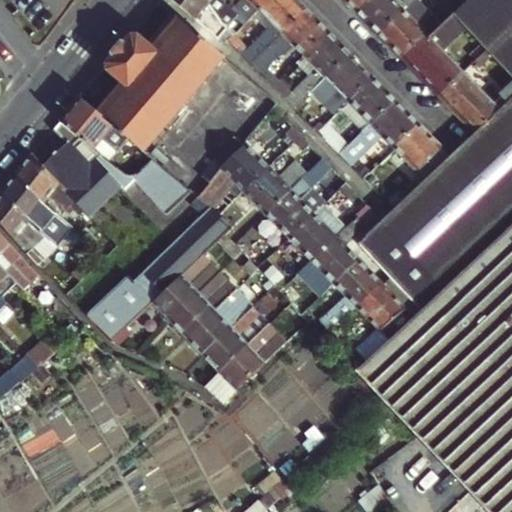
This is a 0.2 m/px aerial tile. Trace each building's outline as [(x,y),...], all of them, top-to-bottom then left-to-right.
[(217,10),(205,0),(174,0),(204,25),(217,10)] [(205,0),(217,10),(225,2),(222,0),(205,0)] [(259,7),(266,0),(226,0),(225,2),(231,7),(237,2),(240,5),(232,12),(233,14),(238,18),(230,26),(219,37),(225,41),(259,7)] [(297,0),(266,0),(259,7),(273,22),(241,53),(251,62),(306,8),(297,0)] [(346,0),(357,11),(367,0),(346,0)] [(367,0),(357,11),(379,33),(404,9),(412,0),(367,0)] [(511,0),(467,0),(465,3),(455,12),(465,22),(481,40),(487,46),(493,52),(511,72),(511,96),(508,100),(501,107),(476,131),(465,143),(460,148),(452,155),(429,178),(390,216),(360,245),(366,250),(393,279),(423,309),(447,286),(440,279),(477,243),(485,251),(511,224),(511,0)] [(305,54),(328,30),(306,8),(251,62),(262,72),(281,55),(282,56),(295,44),(305,54)] [(427,32),(404,9),(379,33),(402,56),(427,32)] [(137,30),(106,67),(123,83),(99,112),(143,150),(224,55),(217,49),(172,12),(149,40),(137,30)] [(439,93),(464,69),(441,45),(465,22),(455,12),(430,36),(427,32),(402,56),(439,93)] [(233,14),(225,22),(230,26),(238,18),(233,14)] [(214,33),(219,37),(230,26),(225,22),(214,33)] [(305,54),(327,77),(351,53),(328,30),(305,54)] [(469,52),(475,58),(487,46),(481,40),(469,52)] [(487,46),(475,58),(481,64),(493,52),(487,46)] [(349,99),(373,76),(351,53),(327,77),(338,88),(325,100),(337,111),(349,99)] [(476,131),(501,107),(464,69),(439,93),(476,131)] [(286,97),(296,107),(318,86),(308,76),(286,97)] [(372,122),(396,98),(373,76),(349,99),(372,122)] [(81,97),(60,122),(109,160),(122,146),(140,162),(148,154),(143,150),(99,112),(81,97)] [(419,122),(396,98),(372,122),(395,145),(419,122)] [(318,130),(324,124),(319,118),(313,124),(318,130)] [(318,130),(340,153),(350,143),(328,120),(324,124),(318,130)] [(64,140),(42,165),(91,217),(132,178),(109,160),(60,122),(54,129),(64,140)] [(429,178),(452,155),(419,122),(395,145),(429,178)] [(301,133),(293,125),(284,133),(292,142),(301,133)] [(365,129),(345,155),(360,167),(380,141),(365,129)] [(301,133),(292,142),(302,151),(310,144),(301,133)] [(233,139),(217,158),(225,165),(243,147),(233,139)] [(225,165),(220,170),(243,192),(267,167),(245,145),(243,147),(225,165)] [(97,222),(91,217),(42,165),(32,155),(16,174),(43,201),(51,194),(66,210),(71,205),(92,227),(97,222)] [(266,215),(290,238),(327,200),(313,186),(331,166),(322,157),(307,173),(266,215)] [(166,206),(185,185),(153,158),(143,171),(132,178),(166,206)] [(217,158),(203,175),(209,181),(220,170),(225,165),(217,158)] [(277,177),(267,167),(243,192),(266,215),(307,173),(293,161),(277,177)] [(77,234),(43,201),(16,174),(1,191),(28,220),(37,228),(44,221),(67,243),(77,234)] [(191,190),(196,195),(209,181),(203,175),(191,190)] [(143,273),(162,295),(204,254),(233,227),(219,215),(196,195),(191,190),(186,196),(205,212),(143,273)] [(20,229),(28,220),(1,191),(0,192),(0,224),(38,265),(45,259),(32,245),(31,242),(20,229)] [(327,200),(290,238),(311,260),(350,221),(327,200)] [(360,211),(350,221),(311,260),(335,283),(358,259),(341,242),(364,219),(366,220),(374,212),(367,204),(365,202),(358,208),(360,211)] [(511,511),(511,224),(485,251),(447,286),(423,309),(391,339),(369,360),(357,371),(490,511),(511,511)] [(20,289),(36,274),(22,258),(23,257),(0,232),(0,267),(6,274),(20,289)] [(447,286),(485,251),(477,243),(440,279),(447,286)] [(153,303),(170,321),(199,292),(191,284),(212,263),(204,254),(162,295),(153,303)] [(359,306),(382,282),(358,259),(335,283),(349,297),(322,323),(330,333),(359,306)] [(220,271),(212,263),(191,284),(199,292),(220,271)] [(199,292),(170,321),(187,339),(215,310),(207,301),(228,280),(220,271),(199,292)] [(391,339),(423,309),(393,279),(386,286),(405,306),(382,329),(391,339)] [(228,280),(207,301),(215,310),(237,289),(228,280)] [(382,329),(405,306),(386,286),(382,282),(359,306),(380,327),(382,329)] [(187,339),(203,355),(254,306),(237,289),(215,310),(187,339)] [(254,306),(203,355),(219,373),(271,324),(254,306)] [(236,390),(287,341),(271,324),(219,373),(236,390)] [(363,354),(369,360),(391,339),(382,329),(380,327),(364,343),(361,341),(356,347),(356,350),(361,355),(363,354)] [(23,357),(8,371),(18,382),(34,368),(23,357)]
